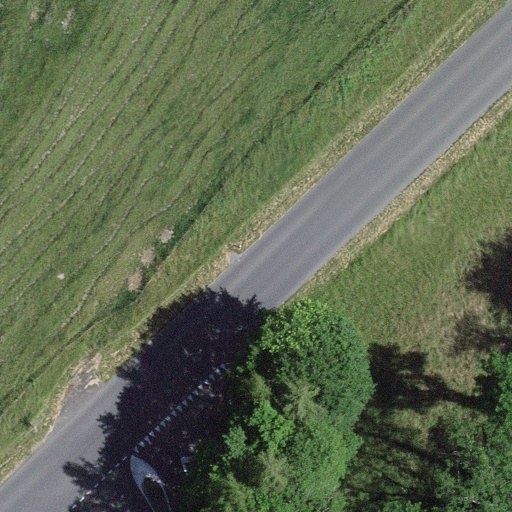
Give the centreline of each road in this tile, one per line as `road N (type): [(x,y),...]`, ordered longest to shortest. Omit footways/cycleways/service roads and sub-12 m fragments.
road 1 (tertiary): [(157,370),(511,3)]
road 2 (tertiary): [(12,511),(157,370)]
road 3 (tertiary): [(194,511),(193,453),(157,370)]
